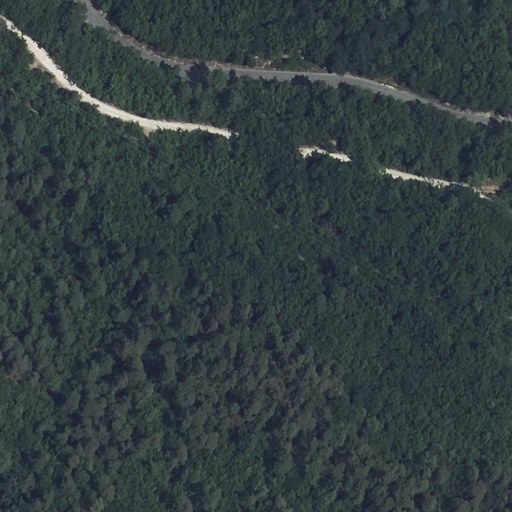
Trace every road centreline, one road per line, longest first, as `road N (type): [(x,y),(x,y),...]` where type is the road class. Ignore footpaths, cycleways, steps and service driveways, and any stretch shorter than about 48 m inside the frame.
road 1 (track): [(511,212),(442,184),(292,144),(135,119),(77,89),(0,16)]
road 2 (secondary): [(511,128),(328,79),(159,65),(126,49),(87,0)]
